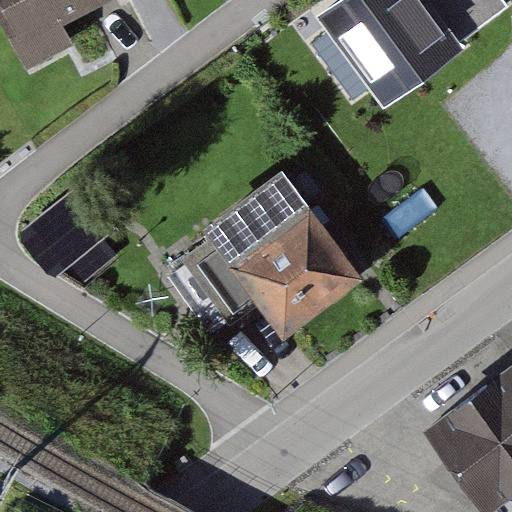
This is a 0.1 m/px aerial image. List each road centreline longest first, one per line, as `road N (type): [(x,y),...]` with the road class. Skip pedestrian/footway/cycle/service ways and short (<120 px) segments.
road 1 (residential): [(0,232),(11,208),(276,0)]
road 2 (residential): [(272,462),(198,385),(0,259)]
road 3 (residential): [(272,462),(511,287)]
